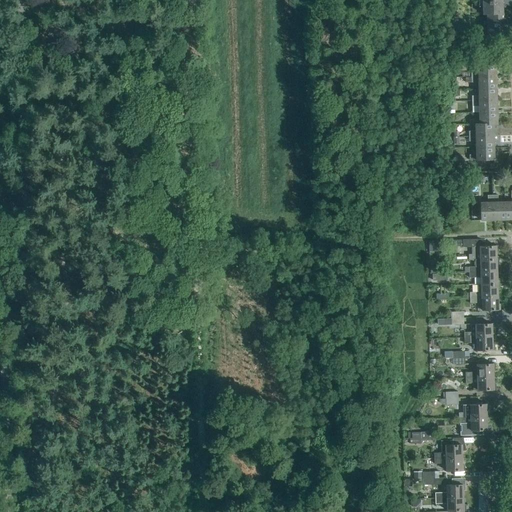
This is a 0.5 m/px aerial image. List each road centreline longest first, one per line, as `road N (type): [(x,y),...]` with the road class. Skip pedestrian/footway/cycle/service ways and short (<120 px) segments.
road 1 (tertiary): [(10,511),(16,117),(8,0)]
road 2 (track): [(208,254),(198,317),(205,511)]
